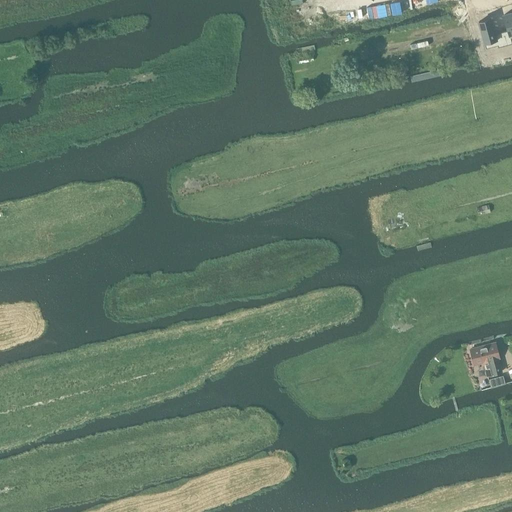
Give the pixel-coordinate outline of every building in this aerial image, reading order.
[(511,12),(503,15),(508,30),(509,34),(511,32),(511,12)] [(490,18),(478,22),(484,42),(495,39),(494,34),(490,18)] [(508,30),(501,32),(504,44),(511,42),(509,34),(508,30)] [(501,32),(494,34),(495,39),(497,46),(504,44),(501,32)] [(489,205),(477,208),(479,215),(490,212),(489,205)] [(401,221),(387,225),(389,231),(403,228),(401,221)] [(470,349),(474,364),(484,362),(487,375),(502,371),(499,358),(500,358),(496,342),(470,349)] [(502,376),(489,380),(490,387),(504,383),(502,376)]
